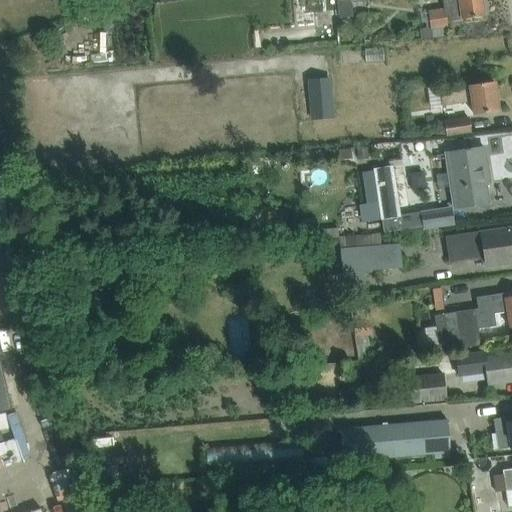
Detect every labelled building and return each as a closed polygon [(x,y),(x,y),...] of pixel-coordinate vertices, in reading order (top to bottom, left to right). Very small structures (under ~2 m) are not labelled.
[(350,0),(337,0),(337,1),(336,1),(338,18),(352,17),(351,2),(350,0)] [(421,39),(449,35),(447,22),(484,16),(481,0),(442,0),(444,9),(428,12),(430,27),(420,28),(421,39)] [(330,78),(307,80),(310,119),(334,117),(330,78)] [(471,101),(473,115),(499,111),(494,82),(440,90),(442,106),(471,101)] [(444,121),(446,137),(470,133),(467,118),(444,121)] [(367,147),(356,148),(357,161),(368,160),(367,147)] [(353,148),(337,150),(338,161),(354,159),(353,148)] [(470,148),(466,149),(466,150),(443,154),(452,208),(488,203),(485,184),(490,184),(484,148),(471,150),(470,148)] [(374,172),(362,174),(366,205),(378,203),(381,219),(383,233),(400,230),(422,227),(422,228),(450,224),(454,224),(451,207),(447,208),(420,212),(400,215),(392,165),(373,168),(374,172)] [(268,209),(262,222),(281,231),(288,214),(269,205),(268,209)] [(484,256),(485,267),(511,262),(511,228),(447,238),(450,261),(484,256)] [(280,232),(263,234),(263,243),(281,241),(281,243),(289,243),(288,233),(280,234),(280,232)] [(380,234),(337,238),(338,249),(342,289),(365,286),(364,271),(401,268),(399,243),(381,245),(380,234)] [(440,288),(432,289),(433,300),(441,299),(440,288)] [(476,298),(478,308),(471,309),(471,310),(435,316),(440,351),(480,345),(477,329),(496,326),(494,314),(507,312),(510,328),(511,327),(511,296),(505,297),(505,293),(476,298)] [(369,320),(351,323),(353,336),(372,333),(369,320)] [(485,352),(456,356),(459,377),(485,373),(487,385),(511,381),(511,353),(485,357),(485,352)] [(348,361),(336,362),(336,363),(336,372),(337,378),(350,377),(348,361)] [(409,376),(411,402),(446,399),(443,373),(409,376)] [(511,416),(501,418),(493,419),(495,434),(508,431),(510,448),(511,447),(511,416)] [(361,427),(361,428),(338,431),(339,443),(336,443),(338,461),(364,459),(450,452),(447,420),(361,427)] [(305,469),(304,460),(303,438),(206,445),(207,467),(208,475),(305,469)] [(496,492),(505,491),(508,507),(511,506),(511,468),(502,470),(503,474),(493,476),(496,492)]
